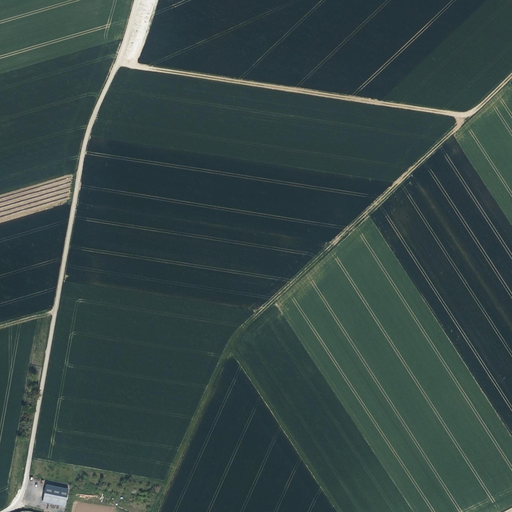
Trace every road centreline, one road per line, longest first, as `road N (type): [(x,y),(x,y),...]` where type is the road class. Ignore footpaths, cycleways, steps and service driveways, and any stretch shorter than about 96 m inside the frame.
road 1 (unclassified): [(135,0),(85,139),(24,488),(3,511)]
road 2 (track): [(469,115),(234,338),(154,511)]
road 3 (track): [(469,115),(118,60)]
road 4 (track): [(231,344),(340,511)]
